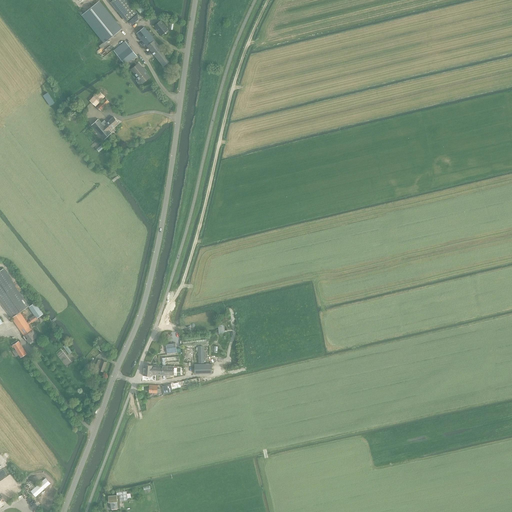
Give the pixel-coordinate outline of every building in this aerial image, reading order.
[(138,12),(128,0),(112,0),(111,1),(126,21),(138,12)] [(81,15),(104,43),(100,47),(101,49),(108,44),(106,41),(122,29),(99,1),(81,15)] [(143,3),(136,6),(140,13),(146,10),(143,3)] [(158,31),(162,35),(168,30),(161,21),(155,26),(159,31),(158,31)] [(163,67),(171,60),(144,27),(142,29),(138,32),(136,33),(163,67)] [(126,65),(133,59),(137,56),(125,41),(114,51),(126,65)] [(142,83),(150,77),(146,72),(147,71),(144,68),(143,68),(139,63),(131,69),(142,83)] [(96,106),(105,96),(99,91),(90,101),(96,106)] [(50,106),(55,102),(48,92),(43,95),(50,106)] [(101,111),(109,102),(105,98),(103,100),(104,101),(97,107),(101,111)] [(111,128),(118,122),(114,117),(107,123),(104,120),(101,123),(98,119),(91,125),(104,140),(111,134),(108,130),(111,128)] [(37,337),(29,324),(37,319),(43,314),(35,302),(29,307),(34,315),(29,319),(30,320),(27,322),(20,312),(29,306),(3,269),(0,271),(0,301),(29,343),(29,342),(30,343),(31,343),(32,342),(32,341),(37,337)] [(21,357),(27,353),(19,341),(13,345),(21,357)] [(177,352),(175,343),(166,344),(167,353),(177,352)] [(66,344),(63,346),(68,354),(72,352),(66,344)] [(103,371),(106,362),(99,359),(95,368),(103,371)] [(152,374),(157,374),(173,375),(173,366),(144,364),(143,375),(148,375),(148,377),(151,377),(152,376),(152,374)] [(194,374),(212,373),(212,364),(194,365),(194,374)] [(198,378),(171,384),(173,389),(200,383),(198,378)] [(164,394),(172,392),(172,390),(169,390),(168,384),(162,386),(164,394)] [(160,393),(161,388),(157,388),(158,385),(150,385),(149,392),(160,393)] [(36,496),(51,483),(46,478),(31,491),(36,496)] [(117,495),(108,496),(109,502),(111,502),(111,509),(120,508),(120,501),(127,500),(126,490),(116,492),(117,495)]
